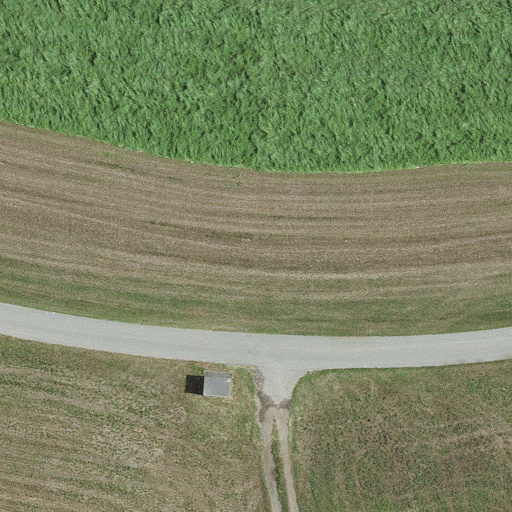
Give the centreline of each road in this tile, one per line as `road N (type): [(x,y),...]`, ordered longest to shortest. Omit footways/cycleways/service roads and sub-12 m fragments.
road 1 (unclassified): [(511,342),(279,350),(88,333),(0,316)]
road 2 (track): [(293,511),(279,350)]
